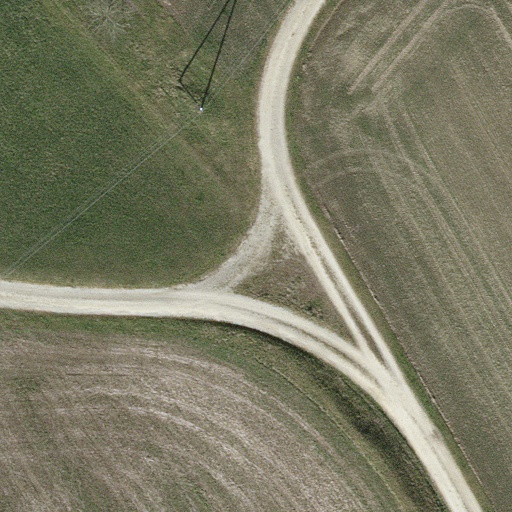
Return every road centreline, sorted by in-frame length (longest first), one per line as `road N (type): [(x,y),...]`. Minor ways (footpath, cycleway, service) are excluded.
road 1 (track): [(0,288),(195,293),(295,317),(392,369),(464,511)]
road 2 (track): [(392,369),(281,161),(271,91),(294,14),(306,0)]
road 3 (track): [(195,293),(242,250),(281,161)]
